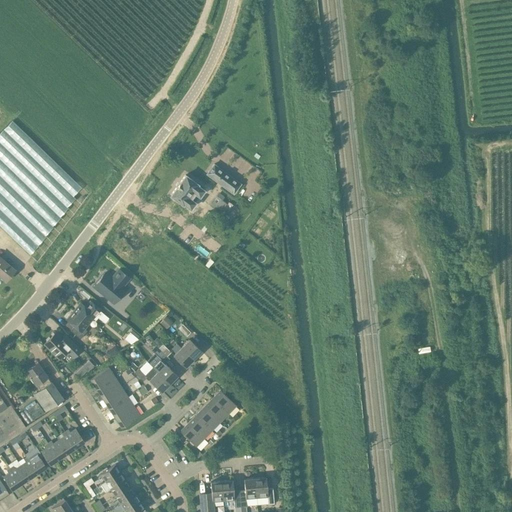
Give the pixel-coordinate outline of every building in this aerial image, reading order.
[(214,164),(207,174),(233,193),(241,184),(214,164)] [(184,165),(166,184),(179,196),(180,195),(187,201),(189,199),(189,198),(192,195),(191,194),(196,188),(197,189),(202,183),(196,177),(196,176),(184,165)] [(217,196),(209,205),(223,217),(224,215),(228,218),(235,211),(231,208),(233,205),(229,202),(227,204),(217,196)] [(238,218),(247,225),(255,214),(247,208),(238,218)] [(0,276),(6,281),(15,270),(0,257),(0,276)] [(130,278),(119,269),(114,275),(114,276),(112,279),(105,273),(93,286),(114,303),(125,289),(122,287),(130,278)] [(80,302),(74,310),(89,323),(93,318),(95,321),(98,318),(105,323),(109,318),(99,310),(100,309),(90,301),(85,306),(80,302)] [(74,310),(66,319),(73,325),(72,326),(73,327),(70,331),(80,339),(87,331),(84,329),(89,323),(74,310)] [(160,322),(166,327),(172,321),(166,315),(160,322)] [(182,324),(178,328),(186,337),(191,332),(182,324)] [(55,332),(44,344),(59,359),(67,351),(74,358),(81,351),(71,340),(66,336),(62,339),(55,332)] [(129,332),(124,338),(131,343),(137,338),(129,332)] [(189,339),(181,347),(193,359),(201,351),(189,339)] [(417,342),(420,352),(431,350),(429,339),(417,342)] [(160,347),(158,348),(167,357),(171,352),(162,344),(160,347)] [(162,361),(167,357),(156,346),(155,346),(151,350),(154,353),(162,361)] [(193,359),(181,347),(173,355),(185,367),(193,359)] [(154,353),(147,361),(153,366),(157,371),(160,373),(169,383),(177,375),(165,364),(162,361),(154,353)] [(89,360),(82,366),(87,371),(94,365),(89,360)] [(37,363),(26,371),(39,390),(33,394),(45,412),(64,399),(51,381),(50,382),(37,363)] [(153,366),(145,374),(147,377),(161,391),(169,383),(153,366)] [(90,379),(96,389),(115,377),(108,367),(90,379)] [(138,368),(134,373),(143,381),(146,378),(147,377),(145,374),(138,368)] [(115,377),(96,389),(102,399),(121,387),(115,377)] [(121,387),(102,399),(109,408),(127,396),(121,387)] [(221,390),(212,398),(228,414),(236,405),(221,390)] [(127,396),(109,408),(115,418),(133,406),(127,396)] [(212,398),(204,406),(220,422),(228,414),(212,398)] [(44,413),(36,402),(27,409),(34,420),(44,413)] [(57,409),(52,412),(55,417),(60,413),(66,409),(64,405),(57,409)] [(133,406),(115,418),(121,428),(140,416),(133,406)] [(204,406),(196,414),(212,430),(220,422),(204,406)] [(196,414),(188,423),(204,438),(212,430),(196,414)] [(204,438),(188,423),(180,431),(196,446),(204,438)] [(75,428),(67,434),(75,447),(84,441),(75,428)] [(67,434),(58,440),(67,453),(75,447),(67,434)] [(9,441),(12,445),(16,450),(20,448),(16,442),(17,442),(14,438),(9,441)] [(58,440),(49,445),(58,459),(67,453),(58,440)] [(58,459),(49,445),(40,451),(49,465),(58,459)] [(38,453),(29,459),(37,472),(46,467),(38,453)] [(29,459),(20,465),(29,478),(37,472),(29,459)] [(115,464),(100,474),(105,481),(120,471),(115,464)] [(20,465),(11,471),(20,484),(29,478),(20,465)] [(2,477),(10,488),(11,490),(20,484),(11,471),(2,477)] [(120,471),(105,481),(100,484),(105,492),(110,488),(125,478),(120,471)] [(266,477),(255,478),(257,497),(267,497),(267,505),(274,504),(273,487),(267,487),(266,477)] [(125,478),(110,488),(114,496),(130,486),(125,478)] [(244,489),(240,490),(241,507),(247,506),(246,498),(257,497),(255,478),(244,479),(244,489)] [(85,487),(85,488),(88,492),(92,489),(90,485),(91,484),(88,479),(82,482),(85,487)] [(232,480),(221,481),(223,500),(233,499),(234,507),(241,507),(240,490),(233,490),(232,480)] [(198,494),(200,511),(213,511),(213,501),(223,500),(221,481),(210,482),(211,493),(198,494)] [(130,486),(114,496),(119,503),(135,493),(130,486)] [(92,489),(88,492),(91,497),(96,495),(92,489)] [(135,493),(119,503),(124,510),(139,500),(135,493)] [(64,499),(51,508),(53,511),(63,511),(70,508),(64,499)] [(139,500),(124,510),(125,511),(139,511),(145,508),(139,500)]
